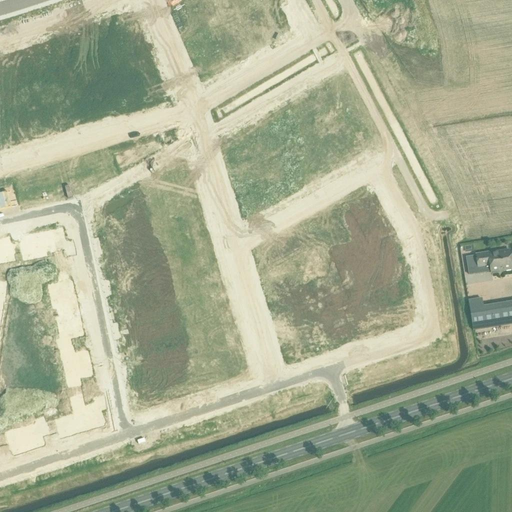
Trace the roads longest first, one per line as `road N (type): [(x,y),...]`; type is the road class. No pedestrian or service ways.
road 1 (residential): [(278,386),(432,333),(418,238),(380,171),(236,249)]
road 2 (secondary): [(111,511),(511,379)]
road 3 (residential): [(76,206),(127,435)]
road 4 (residential): [(0,172),(196,113)]
road 5 (residential): [(202,134),(344,53)]
road 6 (residential): [(127,435),(278,386)]
road 7 (residential): [(76,206),(202,134)]
road 8 (residential): [(196,113),(319,38)]
road 9 (residential): [(278,386),(236,249)]
road 10 (residential): [(0,474),(127,435)]
road 11 (residential): [(196,113),(149,0)]
